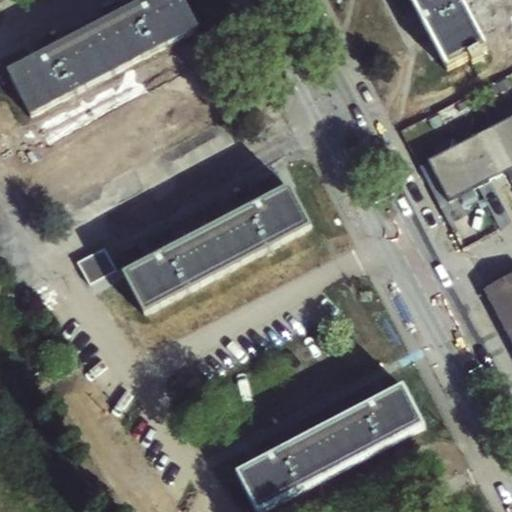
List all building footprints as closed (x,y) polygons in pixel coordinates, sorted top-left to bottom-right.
[(180,0),(164,0),(14,79),(34,117),(198,32),(180,0)] [(463,0),(411,0),(449,70),(472,58),(475,65),(485,60),(482,54),(490,49),(463,0)] [(511,119),(430,162),(451,201),(511,169),(511,119)] [(32,219),(66,201),(37,147),(3,164),(32,219)] [(293,193),(126,279),(147,315),(312,229),(293,193)] [(0,199),(0,247),(10,265),(36,250),(6,196),(0,199)] [(102,247),(78,262),(92,285),(116,270),(102,247)] [(511,308),(511,277),(486,292),(499,316),(511,308)] [(511,339),(511,308),(499,316),(511,339)] [(404,390),(242,478),(260,511),(269,511),(425,430),(404,390)]
